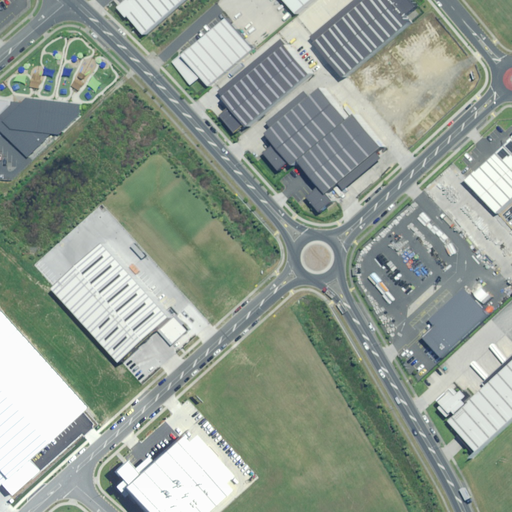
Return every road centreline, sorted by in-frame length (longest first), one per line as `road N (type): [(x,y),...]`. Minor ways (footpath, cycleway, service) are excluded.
road 1 (secondary): [(70,0),(301,242)]
road 2 (unclassified): [(69,478),(298,271)]
road 3 (secondary): [(329,276),(464,511)]
road 4 (unknown): [(0,248),(34,280),(218,342)]
road 5 (tertiary): [(334,244),(502,90)]
road 6 (unknown): [(321,61),(415,170)]
road 7 (unknown): [(405,402),(511,314)]
road 8 (unknown): [(218,151),(321,61)]
